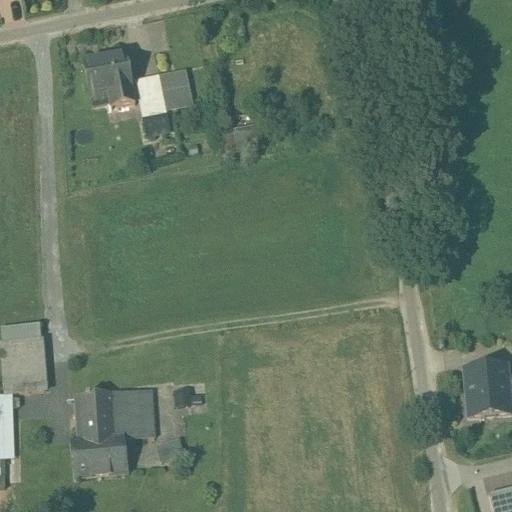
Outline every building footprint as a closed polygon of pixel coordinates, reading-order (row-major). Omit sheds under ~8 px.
[(124,59),(84,67),(94,112),(134,104),(124,59)] [(184,75),(137,84),(144,116),(191,107),(184,75)] [(5,327),(5,340),(47,338),(46,325),(5,327)] [(511,390),(510,367),(465,371),(469,420),(511,416),(511,390)] [(0,511),(19,511),(15,396),(0,396),(0,511)] [(125,476),(121,443),(154,441),(151,396),(75,402),(78,446),(71,446),(75,481),(125,476)] [(159,448),(164,465),(189,458),(183,440),(159,448)] [(474,491),(490,490),(489,478),(473,479),(474,491)]
